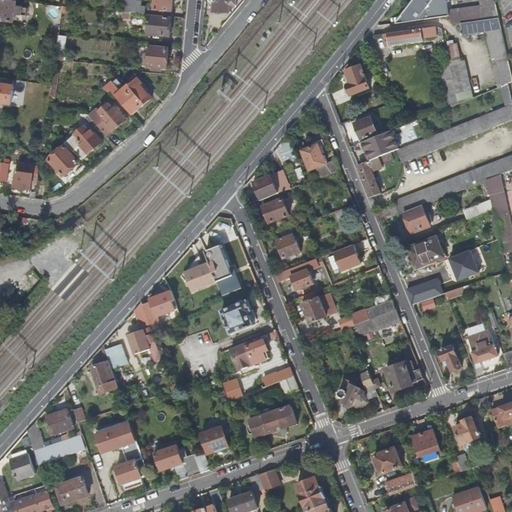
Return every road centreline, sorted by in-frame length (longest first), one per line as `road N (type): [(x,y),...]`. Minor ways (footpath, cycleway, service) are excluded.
road 1 (residential): [(228,190),(0,447)]
road 2 (residential): [(443,400),(317,83)]
road 3 (residential): [(327,440),(228,190)]
road 4 (residential): [(0,202),(52,209),(71,202),(183,87)]
road 5 (residential): [(327,440),(117,511)]
road 6 (residential): [(317,83),(228,190)]
road 7 (residential): [(443,400),(327,440)]
